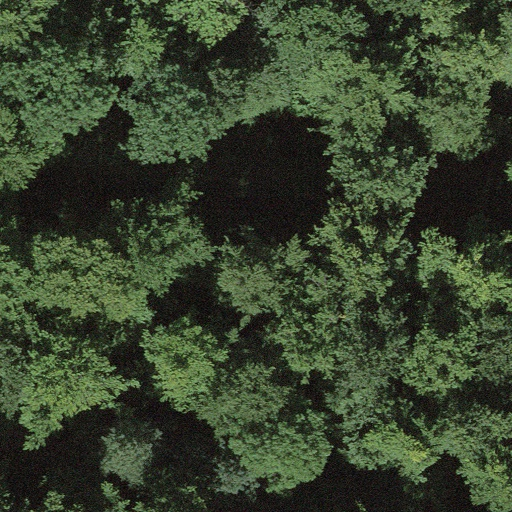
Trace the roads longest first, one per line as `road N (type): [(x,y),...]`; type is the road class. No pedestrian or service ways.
road 1 (track): [(511,227),(466,231),(237,215),(0,181)]
road 2 (track): [(269,511),(0,440)]
